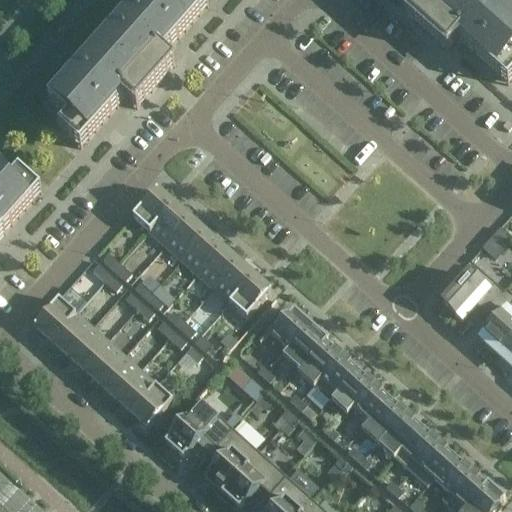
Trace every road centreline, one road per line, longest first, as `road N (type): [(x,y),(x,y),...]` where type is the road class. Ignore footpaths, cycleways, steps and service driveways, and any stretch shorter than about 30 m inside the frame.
road 1 (residential): [(0,339),(190,126)]
road 2 (residential): [(270,32),(480,225)]
road 3 (residential): [(190,126),(401,313)]
road 4 (residential): [(188,511),(0,343)]
road 5 (residential): [(322,0),(511,166)]
road 6 (residential): [(401,313),(511,412)]
road 7 (residential): [(190,126),(270,32)]
